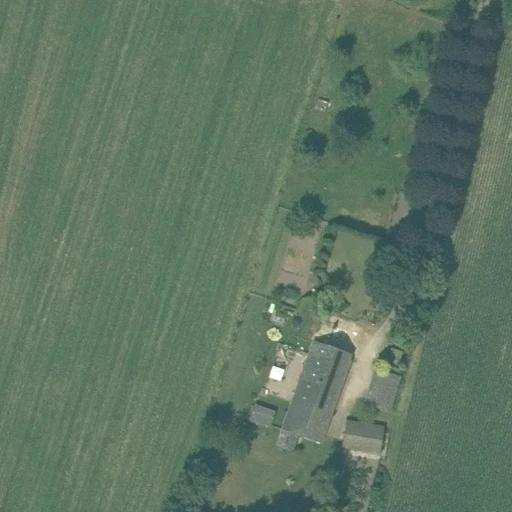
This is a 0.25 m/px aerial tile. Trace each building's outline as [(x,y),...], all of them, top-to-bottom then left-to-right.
[(291,403),(276,445),(298,453),(304,438),(320,444),(352,355),(353,355),(361,334),(321,320),(308,357),(283,348),(266,394),(291,403)] [(391,348),(387,360),(399,364),(403,352),(391,348)] [(363,403),(393,413),(402,377),(373,369),(363,403)] [(274,412),(255,406),(250,420),(269,427),(274,412)] [(338,449),(376,454),(380,428),(342,423),(338,449)]
